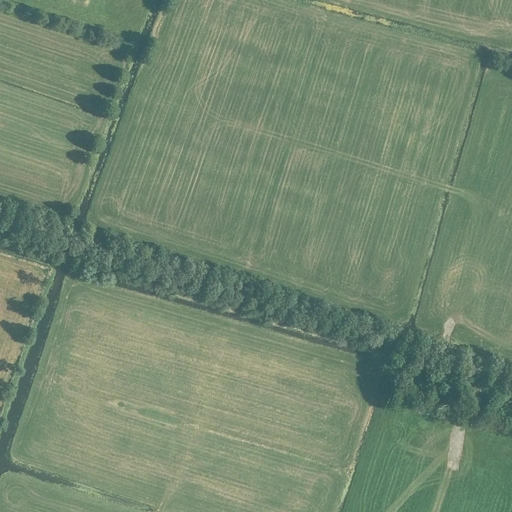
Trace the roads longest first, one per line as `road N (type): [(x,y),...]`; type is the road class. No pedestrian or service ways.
road 1 (unclassified): [(511,378),(0,217)]
road 2 (track): [(296,0),(266,123),(281,141),(484,204),(438,355)]
